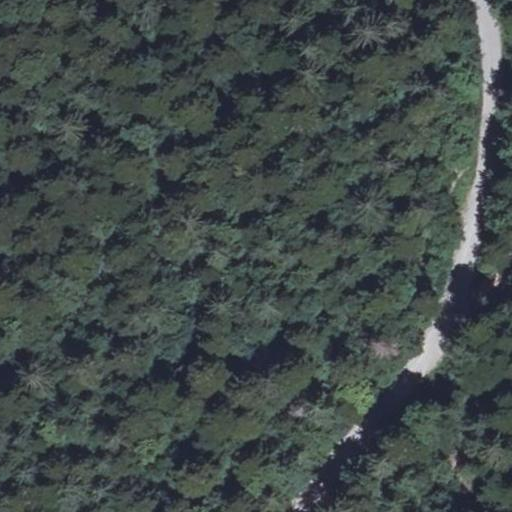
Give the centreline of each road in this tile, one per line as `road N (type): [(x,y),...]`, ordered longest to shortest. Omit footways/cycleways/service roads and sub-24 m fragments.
road 1 (track): [(481,0),(490,36),(489,122),(453,305),(427,351),(301,511)]
road 2 (track): [(192,511),(436,216),(489,122)]
